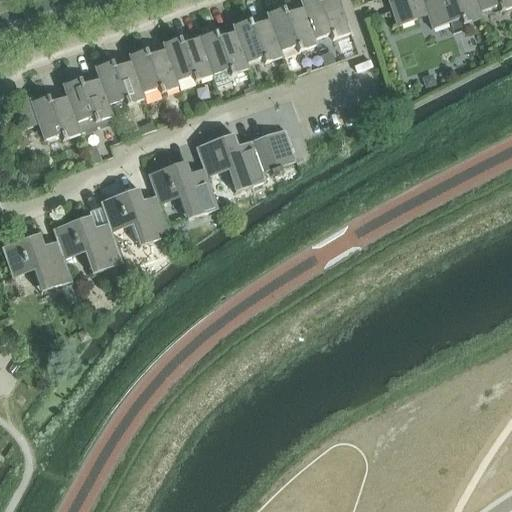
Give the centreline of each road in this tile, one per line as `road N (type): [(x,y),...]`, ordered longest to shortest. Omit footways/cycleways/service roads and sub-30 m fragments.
road 1 (tertiary): [(71,511),(144,398),(197,341),(277,283),(511,155)]
road 2 (residential): [(0,216),(65,197),(80,181),(122,166),(135,147),(346,71)]
road 3 (residential): [(0,74),(206,0)]
